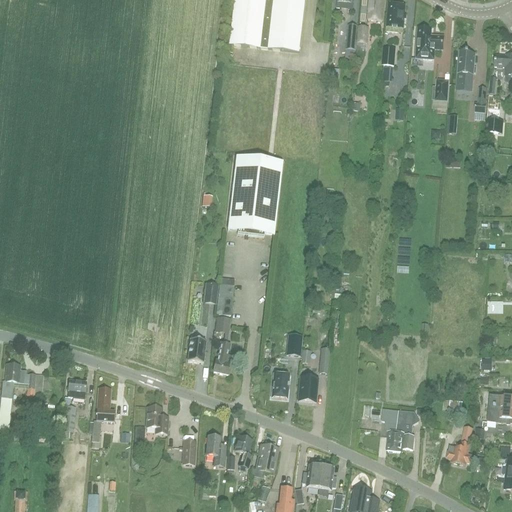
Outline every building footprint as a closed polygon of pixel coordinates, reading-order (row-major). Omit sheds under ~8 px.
[(305,0),(234,0),(229,46),(299,54),(305,0)] [(336,0),(336,3),(337,3),(336,9),(346,10),(347,4),(353,4),(353,0),(336,0)] [(382,22),(384,0),(368,0),(367,21),(382,22)] [(404,30),(403,30),(405,6),(389,5),(387,28),(386,33),(403,35),(404,30)] [(355,51),(357,27),(349,26),(346,50),(355,51)] [(357,27),(355,51),(356,51),(356,56),(364,57),(365,45),(367,45),(369,29),(357,27)] [(434,62),(435,51),(443,51),(444,38),(431,37),(431,30),(418,29),(416,60),(434,62)] [(394,68),(396,50),(383,50),(382,67),(394,68)] [(474,67),(475,55),(468,54),(468,53),(459,52),(456,85),(469,87),(469,82),(473,82),(473,75),(475,75),(476,67),(474,67)] [(511,77),(511,57),(506,57),(506,58),(495,57),(494,68),(505,68),(505,77),(511,77)] [(433,88),(432,101),(434,102),(448,103),(449,81),(436,81),(435,88),(433,88)] [(477,104),(475,104),(474,114),(486,115),(488,90),(480,89),(479,89),(477,104)] [(488,96),(487,109),(500,110),(501,103),(505,103),(505,97),(488,96)] [(486,134),(502,135),(503,122),(487,121),(486,134)] [(273,237),(274,237),(282,163),(236,158),(227,232),(228,232),(228,230),(237,231),(237,235),(263,238),(264,234),(273,235),(273,237)] [(213,197),(204,196),(202,207),(212,209),(213,197)] [(210,285),(209,296),(216,296),(218,286),(210,285)] [(216,316),(230,317),(233,288),(219,287),(216,316)] [(215,333),(228,335),(230,320),(217,319),(215,333)] [(302,337),(287,336),(285,356),(300,358),(302,337)] [(189,341),(187,363),(203,365),(205,343),(205,341),(190,339),(190,342),(189,341)] [(215,362),(213,374),(229,377),(233,358),(227,356),(229,347),(221,345),(217,363),(215,362)] [(318,375),(326,376),(329,350),(321,349),(318,375)] [(301,364),(309,365),(311,352),(302,352),(301,364)] [(479,371),(479,376),(490,376),(490,371),(490,361),(482,361),(482,371),(479,371)] [(20,367),(6,366),(4,383),(2,383),(0,408),(0,429),(9,430),(13,384),(29,386),(28,390),(27,390),(27,398),(34,399),(35,376),(29,375),(29,376),(26,376),(26,374),(20,373),(20,367)] [(287,400),(289,376),(273,375),(271,399),(287,400)] [(317,380),(300,379),(298,403),(315,404),(317,380)] [(85,384),(70,382),(69,393),(68,399),(71,400),(71,403),(83,405),(84,394),(85,384)] [(342,385),(329,383),(326,412),(338,414),(342,385)] [(99,444),(100,423),(114,424),(115,413),(109,413),(110,391),(98,390),(96,422),(90,422),(89,436),(92,436),(92,443),(99,444)] [(511,399),(489,397),(487,424),(511,426),(511,399)] [(73,434),(76,409),(69,408),(70,400),(65,399),(61,431),(63,431),(62,439),(71,440),(72,434),(73,434)] [(450,402),(448,412),(461,414),(462,404),(450,402)] [(155,435),(167,436),(168,420),(161,420),(162,410),(147,409),(146,429),(155,430),(155,435)] [(386,453),(394,453),(398,413),(383,411),(381,423),(388,424),(389,426),(386,453)] [(414,414),(398,413),(394,453),(402,454),(402,450),(413,452),(414,437),(412,437),(412,432),(413,432),(413,431),(405,431),(405,426),(413,427),(419,423),(414,414)] [(144,428),(135,428),(134,448),(143,448),(144,428)] [(452,462),(451,464),(465,467),(466,464),(470,465),(472,457),(467,456),(473,429),(465,428),(460,450),(455,449),(455,448),(449,447),(446,461),(452,462)] [(245,474),(246,470),(247,471),(251,458),(248,456),(252,442),(239,437),(234,453),(242,455),(238,468),(239,468),(238,472),(245,474)] [(213,467),(224,468),(225,452),(219,451),(220,439),(207,438),(206,457),(214,458),(213,467)] [(182,467),(195,467),(196,443),(183,442),(182,467)] [(252,470),(250,477),(262,480),(263,473),(273,475),(276,462),(273,462),(275,450),(274,449),(275,445),(265,443),(264,448),(260,447),(256,471),(252,470)] [(167,450),(166,460),(179,461),(180,452),(167,450)] [(235,459),(228,459),(227,471),(234,472),(235,459)] [(88,463),(88,481),(97,481),(97,462),(88,463)] [(318,491),(321,469),(309,467),(308,475),(306,475),(305,479),(302,479),(301,485),(306,486),(306,489),(318,491)] [(333,471),(321,469),(318,491),(330,492),(330,489),(335,490),(336,483),(333,483),(334,479),(332,479),(333,471)] [(276,511),(292,511),(293,501),(290,501),(292,490),(281,488),(279,505),(277,505),(276,511)] [(350,511),(366,511),(370,493),(354,490),(350,511)] [(301,491),(294,492),(296,506),(303,505),(301,491)] [(27,493),(13,492),(13,500),(15,501),(14,511),(23,511),(24,501),(27,501),(27,493)] [(260,494),(258,501),(265,503),(267,497),(260,494)] [(97,511),(97,509),(98,509),(99,496),(88,495),(86,511),(97,511)] [(343,497),(336,496),(333,510),(340,511),(343,497)] [(316,500),(314,511),(322,511),(324,501),(316,500)]
